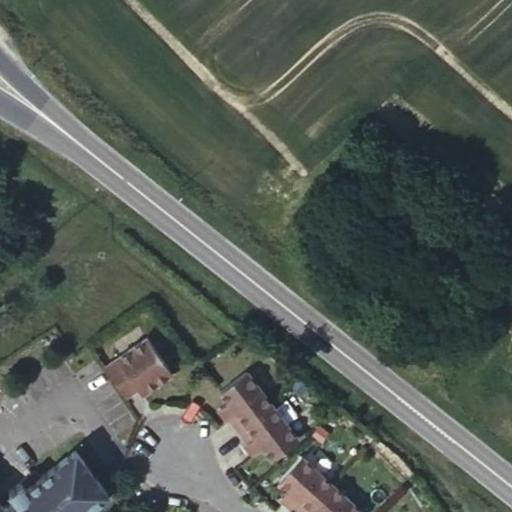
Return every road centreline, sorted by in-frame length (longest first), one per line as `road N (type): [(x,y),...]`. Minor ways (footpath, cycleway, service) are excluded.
road 1 (secondary): [(111,170),(511,487)]
road 2 (secondary): [(111,170),(0,63)]
road 3 (secondary): [(0,102),(111,170)]
